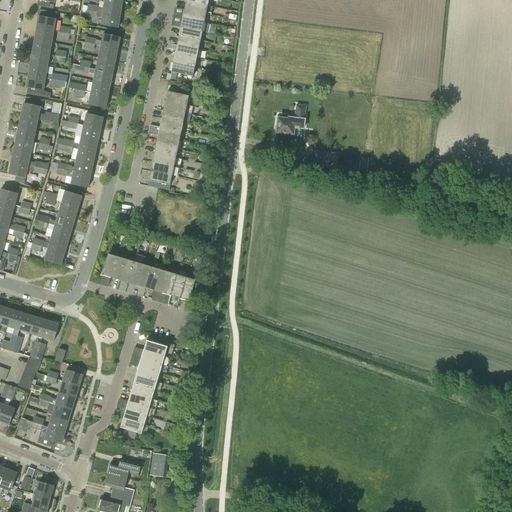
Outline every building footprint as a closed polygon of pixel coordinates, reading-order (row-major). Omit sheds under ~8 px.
[(38,0),(43,1),(42,7),(49,8),(50,2),(55,3),(55,0),(64,0),(71,1),(71,0),(76,0),(80,1),(80,0),(38,0)] [(83,6),(82,10),(121,16),(123,4),(105,1),(105,7),(88,4),(87,6),(83,6)] [(186,2),(185,11),(206,15),(211,16),(213,7),(208,6),(186,2)] [(121,16),(82,10),(81,15),(86,15),(86,16),(96,18),(96,17),(103,18),(101,26),(119,29),(121,16)] [(185,11),(183,19),(205,23),(206,15),(185,11)] [(39,16),(37,28),(54,31),(56,19),(39,16)] [(183,19),(181,28),(203,33),(203,32),(208,33),(210,25),(204,24),(205,23),(183,19)] [(37,28),(34,40),(52,43),(54,31),(37,28)] [(181,28),(179,37),(201,42),(203,33),(181,28)] [(86,37),(85,43),(95,45),(101,47),(101,46),(119,50),(121,38),(104,34),(102,41),(96,40),(96,39),(86,37)] [(179,37),(177,46),(199,51),(201,42),(179,37)] [(34,40),(32,52),(50,55),(52,43),(34,40)] [(101,47),(99,58),(116,61),(119,50),(101,46),(101,47)] [(177,46),(175,55),(197,59),(199,51),(177,46)] [(32,52),(30,63),(48,67),(50,55),(32,52)] [(175,55),(173,64),(195,68),(197,59),(175,55)] [(96,69),(114,73),(116,61),(99,58),(96,69)] [(30,63),(28,75),(46,79),(51,80),(52,75),(47,74),(48,67),(30,63)] [(95,75),(94,81),(111,85),(114,73),(96,69),(90,68),(80,66),(73,64),(70,76),(74,77),(75,71),(79,71),(78,72),(89,74),(89,73),(95,75)] [(195,68),(173,64),(171,73),(193,78),(195,68)] [(52,75),(51,80),(66,82),(67,76),(52,74),(52,75)] [(28,75),(26,88),(28,88),(33,89),(43,91),(44,91),(46,79),(28,75)] [(66,82),(51,80),(50,85),(65,88),(66,82)] [(91,93),(109,97),(111,85),(94,81),(91,93)] [(69,82),(68,89),(85,92),(86,86),(69,82)] [(68,89),(67,94),(90,99),(89,106),(106,109),(109,97),(91,93),(85,92),(68,89)] [(167,93),(165,102),(187,106),(189,97),(167,93)] [(165,102),(163,110),(185,115),(187,106),(165,102)] [(21,116),(39,119),(54,123),(55,116),(45,114),(44,115),(40,114),(41,107),(24,103),(21,116)] [(288,120),(279,119),(277,133),(293,135),(294,128),(303,129),(305,120),(304,120),(306,107),(296,106),(295,119),(288,118),(288,120)] [(163,110),(161,119),(183,124),(185,115),(163,110)] [(84,126),(102,130),(104,118),(87,114),(84,126)] [(21,116),(19,127),(36,131),(39,119),(21,116)] [(62,120),(62,121),(78,124),(79,118),(69,116),(68,122),(62,120)] [(161,119),(160,128),(181,133),(183,124),(161,119)] [(78,124),(62,121),(60,126),(77,130),(78,124)] [(82,138),(99,142),(102,130),(84,126),(82,138)] [(19,127),(16,139),(34,143),(36,131),(19,127)] [(160,128),(158,137),(179,142),(181,133),(160,128)] [(158,137),(156,146),(177,150),(179,142),(158,137)] [(40,138),(39,144),(49,146),(50,140),(40,138)] [(79,149),(79,150),(96,154),(99,142),(82,138),(80,145),(73,143),(74,142),(58,138),(56,144),(72,148),(79,149)] [(16,139),(14,151),(31,154),(34,143),(16,139)] [(71,153),(72,148),(56,144),(55,149),(71,153)] [(156,146),(154,154),(175,159),(177,150),(156,146)] [(79,150),(76,161),(93,165),(96,154),(79,150)] [(14,151),(11,163),(47,170),(49,163),(45,164),(35,162),(35,163),(30,162),(31,154),(14,151)] [(314,166),(337,168),(338,153),(315,151),(314,166)] [(154,154),(152,163),(173,168),(175,159),(154,154)] [(368,158),(362,157),(362,161),(360,161),(359,171),(367,172),(368,158)] [(184,159),(182,167),(206,172),(207,164),(184,159)] [(69,166),(67,171),(91,177),(93,165),(76,161),(75,168),(71,167),(72,167),(69,166)] [(47,170),(11,163),(9,174),(26,178),(28,171),(33,172),(33,173),(46,176),(47,170)] [(58,164),(57,169),(67,171),(69,166),(69,165),(59,163),(58,164)] [(152,163),(150,172),(171,177),(173,168),(152,163)] [(56,175),(66,177),(67,171),(57,169),(56,175)] [(67,171),(66,177),(72,179),(71,185),(88,189),(91,177),(67,171)] [(171,177),(150,172),(148,181),(170,186),(171,177)] [(146,202),(151,187),(141,183),(136,199),(146,202)] [(0,194),(0,201),(15,206),(18,194),(1,189),(0,194)] [(66,191),(62,203),(79,208),(82,196),(66,191)] [(48,192),(46,198),(56,201),(57,195),(48,192)] [(46,198),(44,204),(54,206),(56,201),(46,198)] [(0,201),(0,214),(12,218),(15,206),(0,201)] [(62,203),(59,215),(75,220),(79,208),(62,203)] [(34,216),(35,211),(30,210),(20,207),(18,213),(28,216),(29,215),(34,216)] [(0,214),(0,226),(9,229),(10,225),(12,218),(0,214)] [(37,214),(35,220),(72,231),(75,220),(59,215),(57,222),(50,220),(51,218),(37,214)] [(54,231),(52,238),(69,243),(72,231),(35,220),(33,225),(37,226),(37,227),(47,230),(48,229),(54,231)] [(15,226),(14,230),(24,233),(25,228),(15,225),(15,226)] [(0,226),(0,238),(6,240),(8,234),(9,229),(0,226)] [(12,235),(12,236),(22,239),(24,233),(14,230),(12,235)] [(32,244),(42,247),(43,242),(44,241),(34,238),(33,239),(32,244)] [(50,244),(49,249),(65,254),(69,243),(52,238),(50,244)] [(32,244),(30,250),(40,253),(41,252),(47,254),(45,261),(62,266),(65,254),(49,249),(42,247),(32,244)] [(9,248),(7,254),(17,256),(19,250),(9,248)] [(17,256),(7,254),(6,259),(16,262),(17,256)] [(102,276),(111,279),(118,258),(108,255),(102,276)] [(111,279),(120,282),(127,260),(118,258),(111,279)] [(120,282),(128,284),(135,263),(127,260),(120,282)] [(128,284),(137,287),(144,265),(135,263),(128,284)] [(137,287),(146,289),(152,268),(144,265),(137,287)] [(146,289),(154,292),(161,271),(152,268),(146,289)] [(154,292),(163,295),(170,273),(161,271),(154,292)] [(163,295),(172,297),(178,276),(170,273),(163,295)] [(172,297),(180,300),(187,279),(178,276),(172,297)] [(187,279),(180,300),(189,303),(195,281),(187,279)] [(0,326),(1,325),(8,327),(13,310),(2,307),(0,313),(0,326)] [(7,350),(13,352),(18,336),(17,336),(19,331),(20,331),(25,314),(13,310),(8,327),(14,329),(13,334),(11,334),(8,344),(9,344),(7,350)] [(25,314),(20,331),(31,335),(36,318),(25,314)] [(36,318),(31,335),(43,338),(48,321),(36,318)] [(48,321),(43,338),(54,342),(59,325),(48,321)] [(18,336),(13,352),(18,353),(19,348),(20,348),(23,338),(18,336)] [(29,357),(28,358),(36,360),(41,343),(34,341),(29,358),(29,357)] [(145,341),(142,350),(164,356),(166,347),(145,341)] [(46,345),(41,343),(36,360),(40,362),(40,360),(41,361),(46,345)] [(56,362),(62,364),(66,352),(59,350),(56,362)] [(142,350),(140,359),(161,365),(164,356),(142,350)] [(28,358),(26,365),(37,369),(40,362),(36,360),(28,358)] [(140,359),(137,367),(158,373),(161,365),(140,359)] [(26,365),(23,372),(34,376),(37,369),(26,365)] [(137,367),(134,376),(156,382),(158,373),(137,367)] [(4,369),(0,380),(5,382),(9,371),(4,369)] [(48,371),(47,377),(57,380),(58,374),(48,371)] [(62,382),(80,387),(83,376),(66,371),(62,382)] [(179,379),(188,382),(191,374),(182,371),(179,379)] [(23,372),(20,379),(31,384),(34,376),(23,372)] [(134,376),(132,385),(153,391),(156,382),(134,376)] [(57,380),(47,377),(45,382),(55,385),(57,380)] [(31,384),(20,379),(18,386),(29,390),(31,384)] [(59,393),(76,399),(80,387),(62,382),(59,393)] [(4,387),(0,397),(6,399),(10,387),(6,385),(5,387),(4,387)] [(132,385),(129,393),(151,399),(153,391),(132,385)] [(5,405),(0,418),(0,422),(10,426),(16,410),(8,406),(10,401),(11,401),(15,391),(14,391),(15,389),(12,387),(10,387),(6,399),(4,405),(5,405)] [(56,405),(55,405),(73,410),(76,399),(59,393),(57,400),(56,405)] [(129,393),(127,402),(148,408),(151,399),(129,393)] [(39,400),(49,403),(51,398),(51,397),(41,394),(39,400)] [(39,400),(38,406),(48,409),(49,403),(39,400)] [(127,402),(124,410),(146,416),(148,408),(127,402)] [(55,405),(52,416),(69,422),(73,410),(55,405)] [(124,410),(122,419),(143,425),(146,416),(124,410)] [(52,416),(49,428),(66,433),(69,422),(52,416)] [(34,417),(32,423),(42,426),(44,419),(34,417)] [(42,426),(32,423),(22,419),(18,430),(26,434),(29,428),(41,431),(42,426)] [(122,419),(119,428),(124,429),(136,433),(140,434),(143,425),(122,419)] [(66,433),(49,428),(45,439),(62,445),(66,433)] [(149,476),(166,478),(168,464),(167,464),(168,455),(152,453),(151,459),(150,459),(150,462),(151,462),(149,476)] [(111,462),(108,473),(127,478),(128,473),(138,476),(141,464),(119,458),(118,464),(111,462)] [(5,469),(0,482),(0,496),(3,489),(10,492),(17,473),(5,469)] [(113,487),(111,493),(132,498),(134,490),(124,488),(127,478),(108,473),(105,485),(113,487)] [(20,489),(28,492),(33,479),(25,476),(20,489)] [(39,482),(36,495),(51,499),(54,486),(39,482)] [(132,498),(111,493),(110,499),(102,497),(101,499),(99,498),(97,504),(100,505),(98,510),(106,511),(124,511),(126,506),(130,507),(132,498)] [(25,503),(22,511),(34,511),(35,509),(46,511),(47,511),(51,499),(36,495),(33,506),(25,503)]
